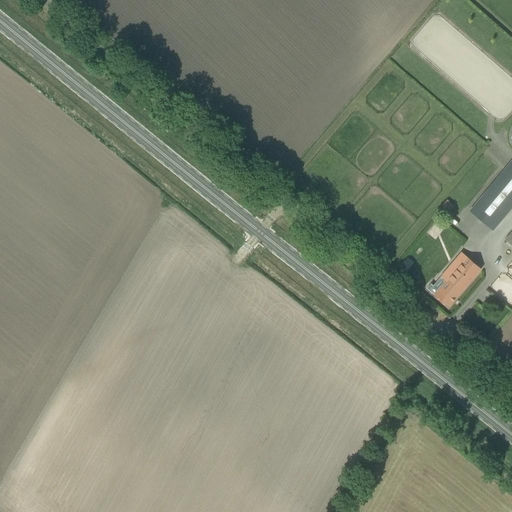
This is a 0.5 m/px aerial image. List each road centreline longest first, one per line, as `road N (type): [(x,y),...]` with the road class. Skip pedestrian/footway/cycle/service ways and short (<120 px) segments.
road 1 (primary): [(511,434),(0,21)]
road 2 (unclassified): [(511,394),(42,0)]
